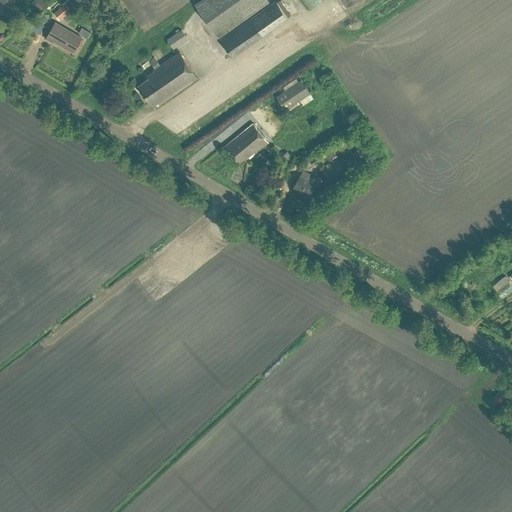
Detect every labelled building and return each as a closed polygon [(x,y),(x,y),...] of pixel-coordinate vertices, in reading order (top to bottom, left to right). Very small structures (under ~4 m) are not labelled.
[(5,4),(7,0),(0,0),(0,17),(7,21),(14,9),(5,4)] [(48,3),(45,0),(35,0),(34,1),(40,9),(48,3)] [(71,0),(55,13),(61,20),(76,7),(71,0)] [(268,0),(200,0),(195,4),(218,36),(269,0),(268,0)] [(321,0),(301,0),(308,10),(321,0)] [(261,33),(263,35),(288,17),(276,1),(221,40),(231,55),(261,33)] [(53,42),(54,40),(74,52),(82,37),(55,22),(46,38),(53,42)] [(37,42),(42,31),(36,29),(31,40),(37,42)] [(182,29),(167,39),(174,48),(188,38),(182,29)] [(155,68),(153,69),(154,70),(147,75),(149,78),(139,84),(155,108),(155,107),(198,78),(180,51),(160,65),(154,56),(150,60),(155,68)] [(276,96),(285,109),(310,93),(301,79),(276,96)] [(247,158),(254,152),(254,153),(269,142),(253,123),(225,146),(238,162),(246,156),(247,158)] [(328,160),(336,156),(330,146),(323,151),(328,160)] [(370,161),(378,156),(371,147),(364,153),(370,161)] [(291,157),(286,151),(281,155),(286,161),(291,157)] [(314,165),(325,158),(321,152),(310,159),(302,165),(306,170),(314,165)] [(300,175),(293,187),(307,195),(314,184),(310,181),(313,176),(303,170),(300,176),(300,175)] [(484,368),(490,359),(486,356),(480,365),(484,368)] [(491,400),(496,405),(506,394),(501,390),(491,400)]
